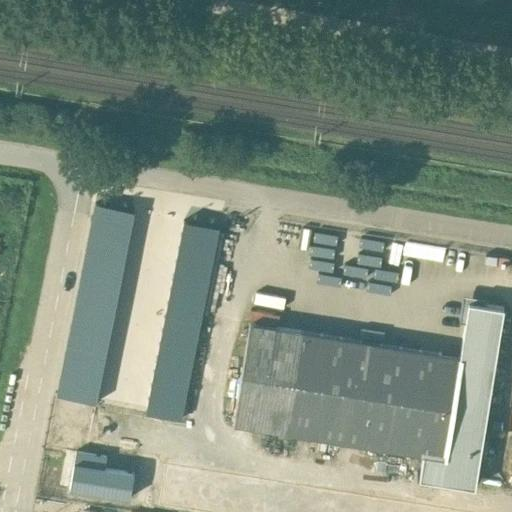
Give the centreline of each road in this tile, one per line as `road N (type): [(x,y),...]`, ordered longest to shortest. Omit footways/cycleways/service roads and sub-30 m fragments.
road 1 (unclassified): [(511,236),(0,154)]
road 2 (unclassified): [(200,0),(511,55)]
